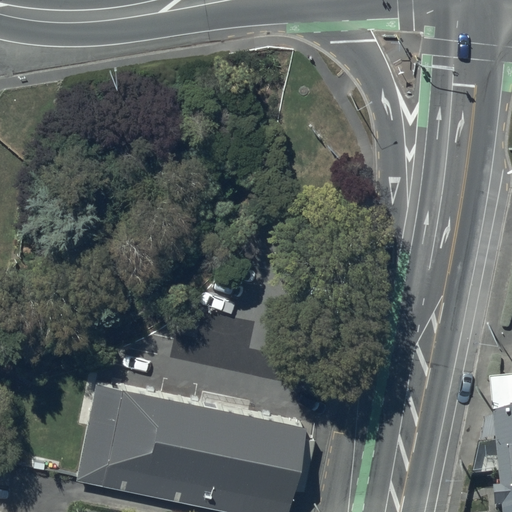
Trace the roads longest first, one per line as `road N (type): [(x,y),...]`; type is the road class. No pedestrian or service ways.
road 1 (primary): [(430,313),(395,185),(380,90),(352,41),(301,0)]
road 2 (primary): [(430,313),(453,183),(470,0)]
road 3 (primary): [(391,511),(430,313)]
